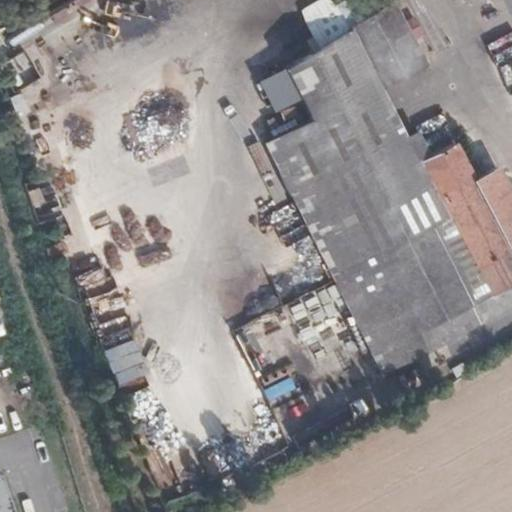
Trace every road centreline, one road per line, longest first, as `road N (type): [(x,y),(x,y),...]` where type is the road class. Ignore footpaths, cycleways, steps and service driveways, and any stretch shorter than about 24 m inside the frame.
road 1 (unknown): [(271,0),(239,60),(218,135),(162,411)]
road 2 (unknown): [(511,138),(474,86),(448,0)]
